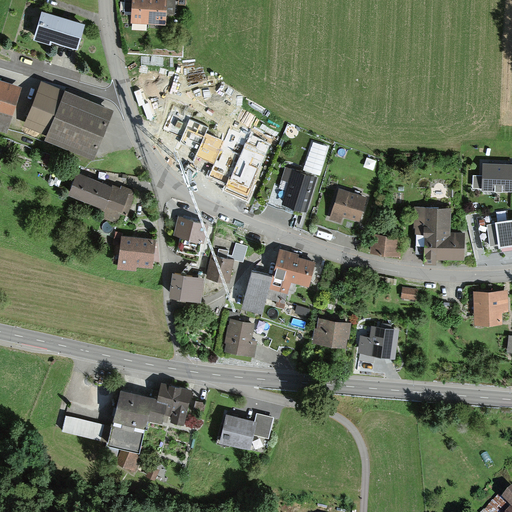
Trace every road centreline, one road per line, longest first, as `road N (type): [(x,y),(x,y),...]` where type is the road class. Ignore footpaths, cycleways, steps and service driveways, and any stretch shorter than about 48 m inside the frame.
road 1 (residential): [(511,273),(440,274),(346,255),(201,200),(160,177),(124,90)]
road 2 (tertiary): [(228,376),(511,399)]
road 3 (tertiary): [(0,331),(228,376)]
road 4 (residential): [(363,511),(361,448),(345,423),(236,387),(228,376)]
road 5 (residential): [(0,65),(108,93),(124,90)]
